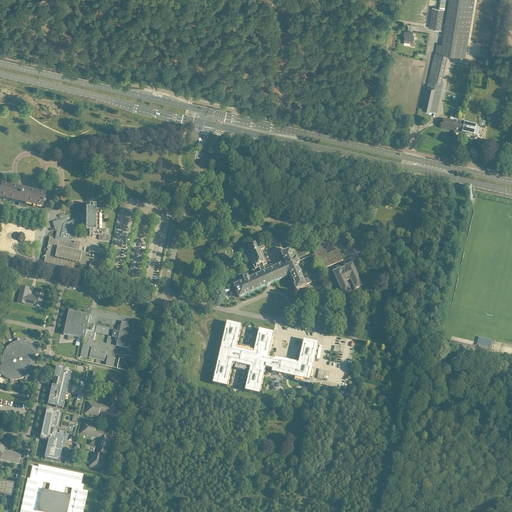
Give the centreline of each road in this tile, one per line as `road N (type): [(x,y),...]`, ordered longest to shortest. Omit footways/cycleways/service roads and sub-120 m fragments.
road 1 (residential): [(113,511),(159,300)]
road 2 (secondary): [(415,159),(206,111)]
road 3 (secondary): [(203,123),(412,169)]
road 4 (secondary): [(206,111),(0,63)]
road 5 (secondary): [(0,74),(203,123)]
road 6 (residential): [(162,296),(203,123)]
road 7 (unclassified): [(329,331),(162,296)]
